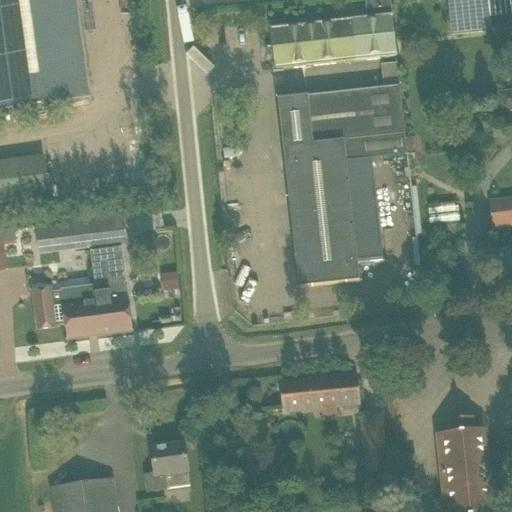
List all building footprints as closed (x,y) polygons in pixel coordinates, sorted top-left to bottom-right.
[(0,0),(0,109),(89,97),(75,0),(0,0)] [(377,0),(366,1),(367,18),(270,29),(272,47),(266,48),(267,58),(273,57),(275,71),(396,58),(389,0),(377,0)] [(511,0),(445,0),(450,36),(511,29),(509,11),(511,10),(511,0)] [(381,259),(370,160),(408,156),(397,63),(381,65),(384,88),(278,100),(298,289),(360,282),(357,262),(381,259)] [(511,93),(497,95),(500,117),(511,115),(511,93)] [(0,203),(49,197),(44,158),(0,164),(0,203)] [(53,203),(152,194),(151,182),(52,191),(53,203)] [(511,228),(511,197),(488,200),(492,231),(511,228)] [(107,244),(103,217),(86,220),(90,247),(107,244)] [(86,220),(35,228),(39,256),(90,247),(86,220)] [(123,248),(91,251),(96,286),(94,286),(100,336),(132,332),(133,332),(129,299),(117,300),(115,284),(127,283),(123,248)] [(499,276),(511,274),(511,248),(496,250),(499,276)] [(176,277),(163,279),(165,293),(177,291),(176,277)] [(50,290),(32,292),(37,330),(55,328),(55,324),(66,322),(68,340),(100,336),(94,286),(60,290),(62,300),(52,301),(50,291),(50,290)] [(323,409),(323,415),(334,414),(333,408),(360,405),(357,376),(279,384),(282,408),(289,407),(289,412),(323,409)] [(381,416),(361,419),(363,434),(368,474),(388,472),(383,432),(381,416)] [(491,511),(483,431),(473,432),(471,419),(450,421),(452,434),(438,436),(445,497),(435,498),(436,511),(491,511)] [(145,477),(148,495),(168,492),(168,490),(190,487),(184,446),(151,450),(155,475),(145,477)] [(421,511),(415,455),(400,457),(405,511),(421,511)] [(52,489),(55,511),(116,511),(111,480),(52,489)]
